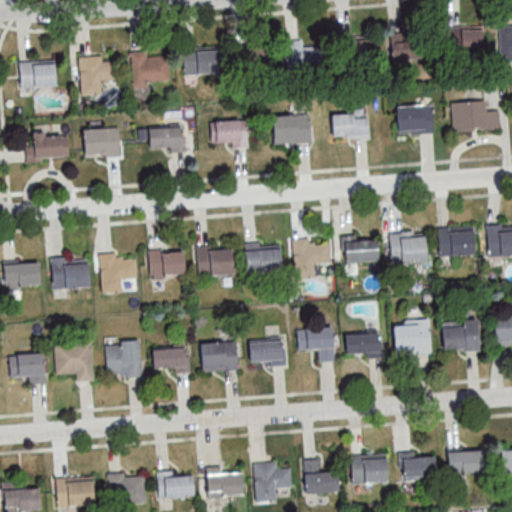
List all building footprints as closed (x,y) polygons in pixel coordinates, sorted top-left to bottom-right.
[(448,52),(482,52),(482,25),(448,25),(448,52)] [(499,61),(511,60),(511,31),(511,25),(499,25),(499,61)] [(427,33),(390,33),(390,59),(427,59),(427,33)] [(349,38),(349,60),(375,60),(375,38),(349,38)] [(287,69),(315,69),(315,41),(287,41),(287,69)] [(273,71),(273,47),(240,47),(240,71),(273,71)] [(222,73),(221,49),(183,50),(184,73),(222,73)] [(132,52),(132,83),(169,84),(169,52),(132,52)] [(79,94),(100,94),(100,81),(115,81),(115,57),(79,57),(79,94)] [(56,61),(19,61),(19,86),(56,86),(56,61)] [(451,100),(452,131),(500,129),(500,109),(488,109),(488,99),(451,100)] [(433,133),(432,104),(397,104),(397,134),(433,133)] [(333,139),(368,136),(366,109),(331,111),(333,139)] [(310,142),(309,114),(273,115),(273,143),(310,142)] [(248,146),(246,119),(212,121),(213,142),(227,141),(227,147),(248,146)] [(185,150),(184,124),(147,125),(148,151),(185,150)] [(119,157),(119,126),(84,126),(84,157),(119,157)] [(68,158),(67,131),(26,133),(27,160),(68,158)] [(474,255),(474,226),(438,226),(438,255),(474,255)] [(511,226),(487,227),(487,255),(511,255),(511,226)] [(426,261),(425,230),(389,232),(390,262),(426,261)] [(367,234),(341,235),(342,262),(377,261),(377,239),(367,239),(367,234)] [(291,238),(294,277),(314,275),(313,265),(330,264),(329,244),(312,245),(311,236),(291,238)] [(280,240),(244,241),(245,271),(282,270),(280,240)] [(234,275),(233,244),(197,245),(197,275),(234,275)] [(186,274),(183,247),(148,250),(150,277),(186,274)] [(99,253),(100,292),(123,291),(123,279),(137,279),(136,259),(125,259),(125,252),(99,253)] [(50,257),(53,289),(90,286),(87,254),(50,257)] [(3,259),(3,287),(39,286),(39,259),(3,259)] [(511,346),(511,314),(493,315),(494,346),(511,346)] [(443,351),(479,350),(478,318),(459,319),(459,325),(442,325),(443,351)] [(430,319),(394,319),(394,354),(430,354),(430,319)] [(334,361),(333,326),(297,327),(297,351),(316,351),(316,361),(334,361)] [(346,330),(346,357),(381,356),(381,330),(346,330)] [(285,364),(285,339),(249,339),(249,364),(285,364)] [(141,376),(141,340),(106,340),(106,376),(141,376)] [(202,371),(238,369),(236,341),(201,343),(202,371)] [(76,372),(76,381),(93,381),(92,342),(54,343),(55,373),(76,372)] [(153,347),(153,370),(188,370),(188,347),(153,347)] [(25,383),(44,382),(43,353),(9,353),(9,376),(25,375),(25,383)] [(501,449),(501,472),(511,472),(511,442),(511,449),(501,449)] [(485,472),(485,448),(447,448),(447,472),(485,472)] [(350,454),(351,482),(387,482),(386,453),(350,454)] [(399,453),(398,477),(435,478),(435,454),(399,453)] [(253,462),(255,502),(277,501),(277,488),(291,488),(290,467),(278,468),(278,461),(253,462)] [(305,493),(339,492),(339,468),(324,468),(324,461),(304,461),(305,493)] [(207,496),(242,495),(242,467),(206,468),(207,496)] [(175,476),(175,470),(157,470),(158,497),(194,496),(193,475),(175,476)] [(108,473),(108,502),(145,502),(145,473),(108,473)] [(56,476),(56,504),(93,504),(93,476),(56,476)] [(40,511),(39,485),(2,485),(2,511),(22,511),(40,511)]
